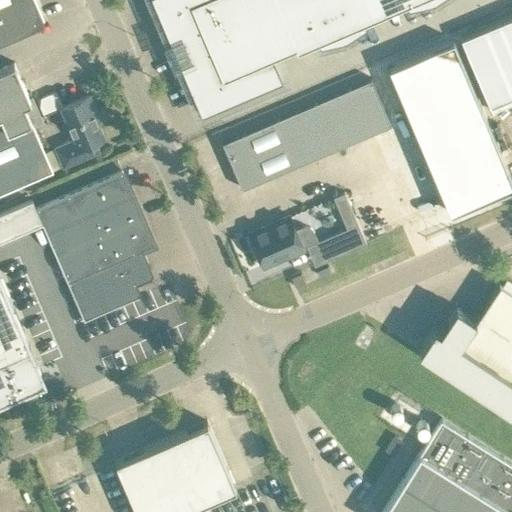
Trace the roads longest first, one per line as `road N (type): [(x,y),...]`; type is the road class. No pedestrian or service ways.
road 1 (unclassified): [(99,0),(251,345)]
road 2 (unknown): [(461,0),(159,135)]
road 3 (unclassified): [(251,345),(511,230)]
road 4 (unclassified): [(251,345),(0,450)]
road 5 (unclassified): [(320,511),(251,345)]
